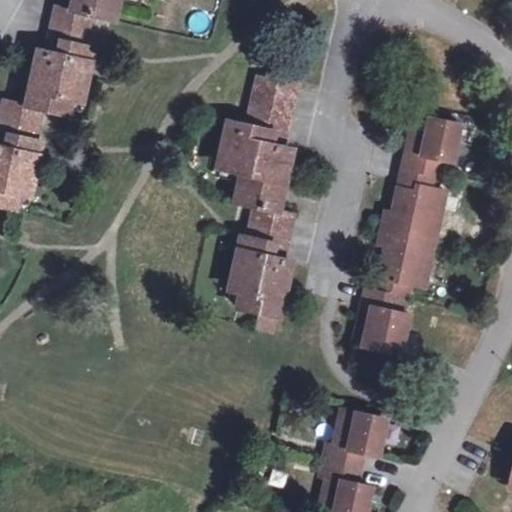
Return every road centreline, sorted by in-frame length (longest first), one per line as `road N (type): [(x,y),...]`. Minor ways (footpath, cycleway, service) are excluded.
road 1 (residential): [(511,293),(457,434),(411,511)]
road 2 (residential): [(395,0),(511,65)]
